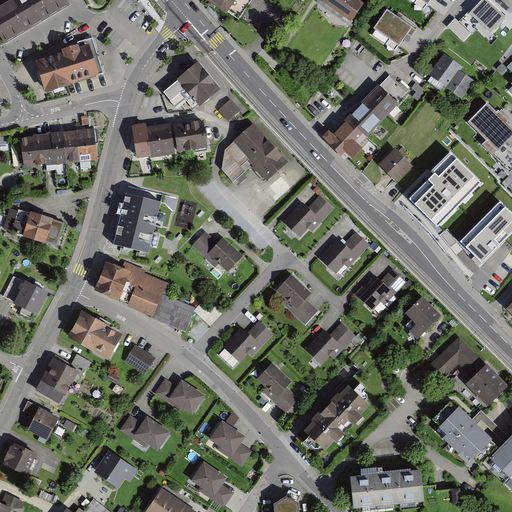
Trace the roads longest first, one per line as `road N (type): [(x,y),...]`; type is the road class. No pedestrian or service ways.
road 1 (primary): [(511,347),(302,135)]
road 2 (residential): [(302,135),(383,71),(417,55),(463,0)]
road 3 (tertiary): [(128,103),(74,289)]
road 4 (primary): [(302,135),(194,13)]
road 5 (residential): [(287,254),(190,360)]
road 6 (residential): [(74,289),(190,360)]
road 7 (residential): [(190,360),(285,453)]
